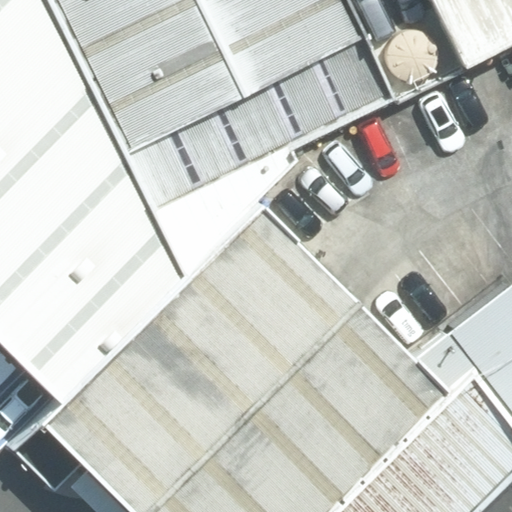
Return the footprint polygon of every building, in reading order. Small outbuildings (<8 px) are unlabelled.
[(0,0),(0,346),(53,399),(176,277),(38,0),(0,0)] [(389,96),(341,0),(38,0),(176,277),(254,200),(290,156),(284,146),(389,96)] [(321,511),(444,390),(405,351),(254,200),(176,277),(53,399),(33,419),(125,511),(321,511)] [(444,390),(467,367),(511,426),(511,281),(508,277),(405,351),(444,390)] [(321,511),(464,511),(511,465),(511,426),(467,367),(444,390),(321,511)]
